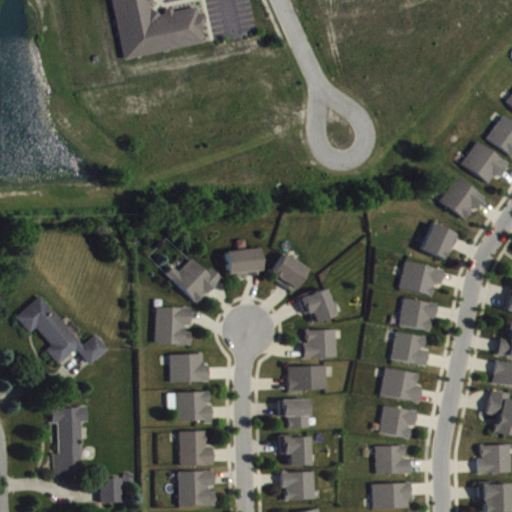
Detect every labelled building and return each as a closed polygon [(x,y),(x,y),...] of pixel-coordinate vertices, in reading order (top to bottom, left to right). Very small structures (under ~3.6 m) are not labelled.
[(112,0),(124,64),(206,48),(202,28),(204,28),(201,10),(155,18),(151,0),(112,0)] [(489,145),(511,158),(511,125),(503,120),(489,145)] [(501,182),(511,168),(479,146),(463,169),(491,188),(497,180),(501,182)] [(468,224),(475,212),(479,214),(487,200),(457,182),(441,208),(468,224)] [(458,238),(433,228),(422,255),(447,265),(458,238)] [(227,255),(228,279),(237,278),(237,281),(262,279),(261,254),(227,255)] [(295,296),(309,274),(285,258),(271,281),(295,296)] [(179,277),(173,271),(166,279),(198,308),(222,282),(212,274),(208,278),(191,263),(179,277)] [(401,293),(432,301),(436,288),(441,290),(445,275),(408,265),(401,293)] [(315,328),(337,320),(327,293),(300,303),(306,319),(311,317),(315,328)] [(83,350),(42,300),(16,321),(30,338),(37,332),(52,350),(47,354),(59,369),(78,354),(91,370),(109,354),(97,339),(83,350)] [(434,324),(438,309),(405,302),(400,330),(429,336),(432,324),(434,324)] [(191,350),(192,334),(191,334),(191,312),(157,311),(156,349),(191,350)] [(511,327),(510,327),(507,344),(499,342),(497,359),(511,361),(511,327)] [(305,363),(338,362),(337,334),(307,335),(307,348),(305,348),(305,363)] [(393,365),(427,369),(428,355),(424,354),(425,341),(396,337),(393,365)] [(210,369),(204,369),(204,359),(171,359),(171,387),(210,386),(210,369)] [(511,368),(496,365),(492,387),(511,391),(511,368)] [(327,370),(289,371),(290,398),(304,398),(304,395),(328,394),(327,370)] [(419,377),(386,374),(383,402),(420,406),(422,391),(418,390),(419,377)] [(511,405),(508,405),(509,398),(491,395),(487,418),(497,420),(493,438),(511,441),(511,405)] [(213,426),(212,409),(210,409),(210,396),(169,398),(169,415),(177,414),(177,427),(213,426)] [(310,433),(310,404),(280,404),(281,422),(289,422),(289,433),(310,433)] [(380,438),(410,444),(412,431),(415,431),(418,417),(386,410),(380,438)] [(59,427),(59,459),(55,459),(56,479),(84,478),(82,426),(89,426),(88,411),(52,412),(53,427),(59,427)] [(214,470),(214,451),(208,451),(207,435),(180,436),(181,471),(214,470)] [(281,442),(282,460),(290,459),(290,471),(311,470),(311,441),(281,442)] [(511,449),(481,450),(481,463),(479,463),(479,478),(511,477),(511,449)] [(377,479),(411,478),(411,463),(405,463),(405,450),(377,451),(377,479)] [(215,475),(180,476),(180,511),(216,510),(216,494),(215,494),(215,475)] [(282,477),(283,492),(286,492),(286,505),(316,504),(315,476),(282,477)] [(122,482),(100,483),(101,508),(123,507),(122,482)] [(374,511),(411,511),(410,487),(373,489),(374,511)] [(511,511),(511,488),(479,489),(479,505),(484,505),(484,511),(511,511)]
